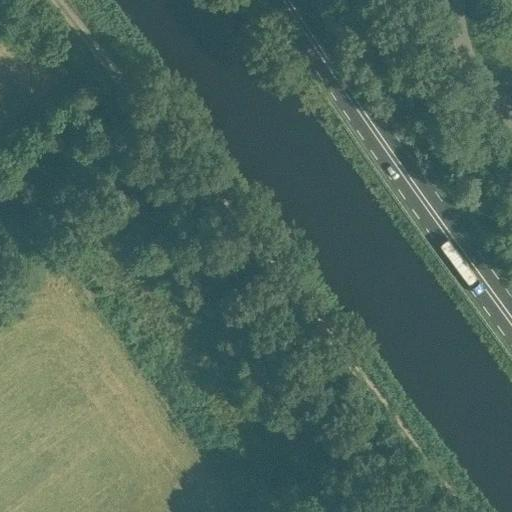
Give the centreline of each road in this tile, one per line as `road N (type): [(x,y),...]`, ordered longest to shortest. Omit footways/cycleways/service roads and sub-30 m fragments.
road 1 (track): [(57,0),(430,511)]
road 2 (primary): [(511,319),(291,0)]
road 3 (unclassified): [(511,150),(468,92),(451,47),(456,0)]
